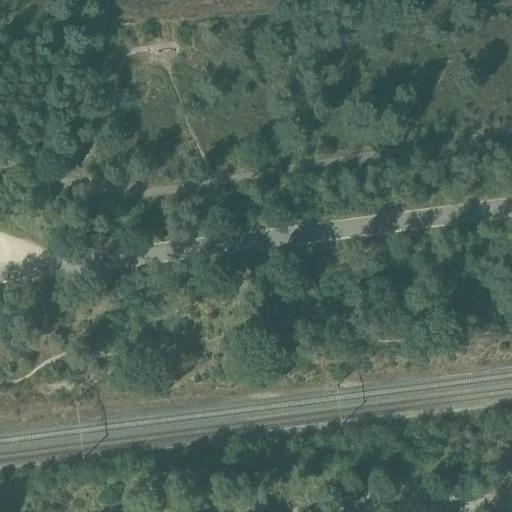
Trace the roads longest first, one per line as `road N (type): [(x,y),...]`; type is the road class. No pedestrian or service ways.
road 1 (tertiary): [(0,270),(511,207)]
road 2 (track): [(372,511),(511,499)]
